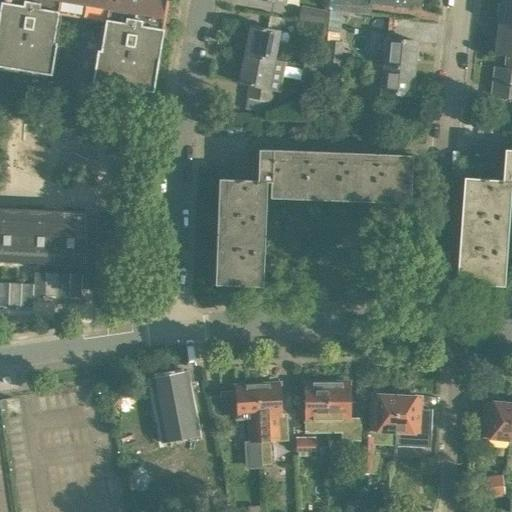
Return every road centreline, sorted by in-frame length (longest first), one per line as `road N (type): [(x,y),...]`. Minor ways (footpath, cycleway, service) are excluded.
road 1 (residential): [(177,329),(183,99),(202,0)]
road 2 (residential): [(445,321),(436,288),(462,0)]
road 3 (residential): [(177,329),(308,319),(445,321)]
road 4 (residential): [(452,511),(453,354),(445,321)]
road 5 (residential): [(0,355),(177,329)]
road 6 (unknown): [(106,511),(112,490),(82,343)]
road 7 (unknown): [(33,350),(55,511)]
